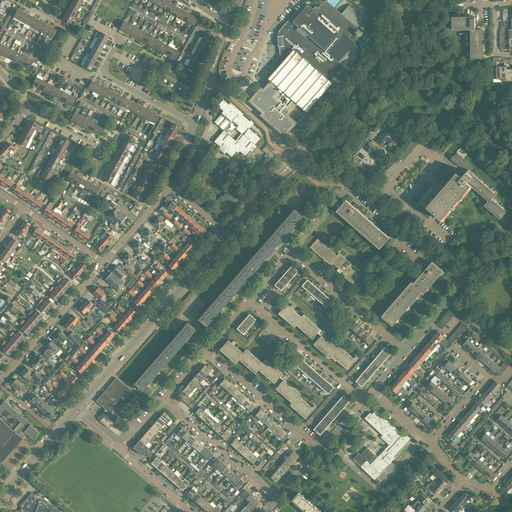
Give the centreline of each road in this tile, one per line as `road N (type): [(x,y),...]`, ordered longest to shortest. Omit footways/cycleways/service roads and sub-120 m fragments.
road 1 (tertiary): [(74,411),(227,235)]
road 2 (residential): [(404,352),(461,280),(355,187)]
road 3 (residential): [(0,380),(104,262)]
road 4 (residential): [(362,400),(248,300)]
road 5 (residential): [(404,352),(290,252)]
road 6 (residential): [(277,499),(163,400)]
road 7 (residential): [(320,449),(206,350)]
road 8 (residential): [(193,122),(105,75),(119,37)]
road 9 (residential): [(430,444),(485,379),(455,347)]
